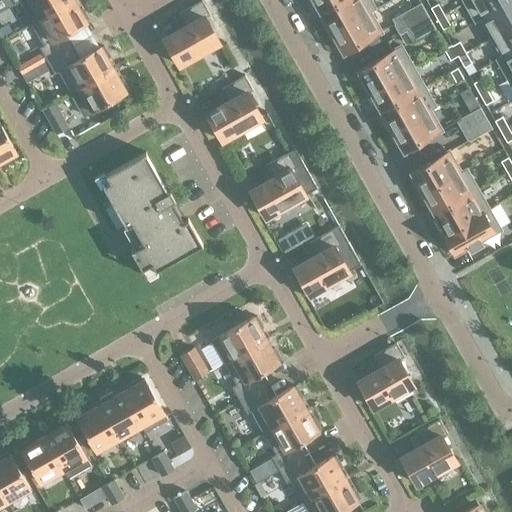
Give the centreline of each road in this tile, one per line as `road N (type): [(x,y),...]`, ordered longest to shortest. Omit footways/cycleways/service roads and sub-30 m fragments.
road 1 (residential): [(272,0),(439,296)]
road 2 (residential): [(148,335),(242,511)]
road 3 (residential): [(175,106),(267,268)]
road 4 (residential): [(0,419),(148,335)]
road 5 (residential): [(321,362),(403,511)]
road 6 (residential): [(48,173),(175,106)]
road 7 (residential): [(439,296),(502,408),(511,411)]
road 8 (residential): [(148,335),(267,268)]
road 9 (residential): [(439,296),(321,362)]
